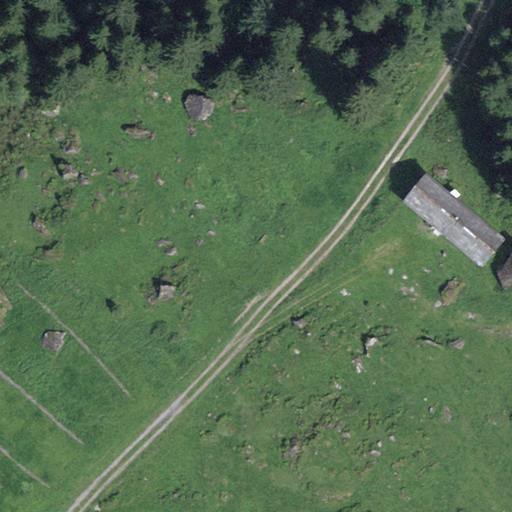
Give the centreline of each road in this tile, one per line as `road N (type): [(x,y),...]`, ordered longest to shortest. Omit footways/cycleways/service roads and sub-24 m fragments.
road 1 (track): [(490,0),(326,244),(72,511)]
road 2 (track): [(395,237),(236,345)]
